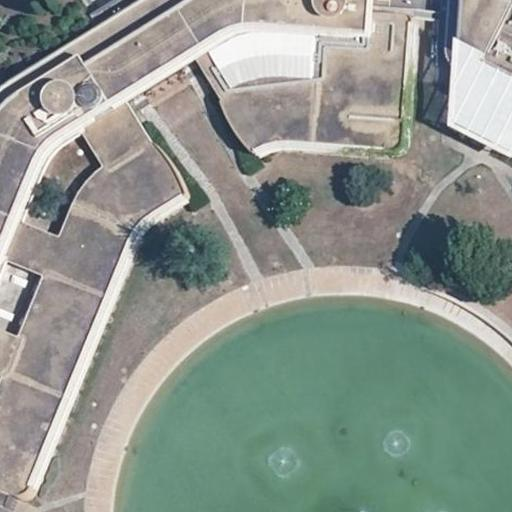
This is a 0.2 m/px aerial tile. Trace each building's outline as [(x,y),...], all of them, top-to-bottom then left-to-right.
[(0,491),(18,498),(25,500),(30,499),(33,496),(37,491),(134,253),(142,237),(147,231),(155,223),(187,202),(189,199),(184,187),(171,161),(156,146),(132,108),(202,64),(214,57),(249,37),(323,42),(377,45),(379,17),(380,0),(159,0),(5,97),(0,102),(0,491)] [(511,0),(467,0),(459,93),(478,103),(479,111),(482,118),(486,124),(493,129),(500,131),(508,132),(511,130),(511,0)] [(214,57),(202,64),(226,106),(226,108),(228,114),(237,132),(245,144),(258,158),(265,155),(288,150),(393,157),(400,155),(406,150),(407,145),(417,26),(414,22),(409,20),(379,17),(377,45),(323,42),(318,83),(281,81),(268,82),(259,84),(235,92),(214,57)] [(511,130),(508,132),(500,131),(493,129),(486,124),(482,118),(479,111),(478,103),(459,93),(456,131),(511,159),(511,130)] [(15,511),(21,499),(18,498),(0,491),(0,511),(15,511)]
